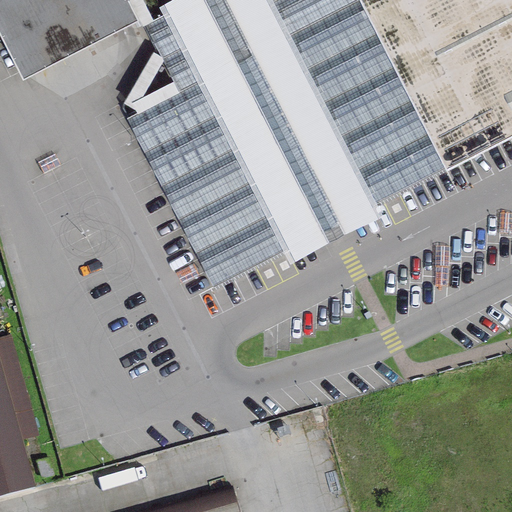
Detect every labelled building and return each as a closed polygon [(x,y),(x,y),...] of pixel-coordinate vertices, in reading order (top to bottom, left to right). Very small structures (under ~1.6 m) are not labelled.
[(0,0),(0,36),(22,80),(138,22),(127,0),(126,0),(0,0)] [(399,193),(445,170),(359,0),(173,0),(159,8),(162,15),(152,20),(144,24),(178,92),(126,118),(211,288),(282,252),(288,264),(383,217),(376,205),(399,193)] [(127,0),(138,22),(140,26),(144,24),(152,20),(142,0),(127,0)] [(511,136),(511,0),(359,0),(445,170),(511,136)] [(11,335),(0,337),(0,495),(37,486),(24,438),(38,434),(11,335)] [(160,511),(237,511),(232,493),(160,511)]
